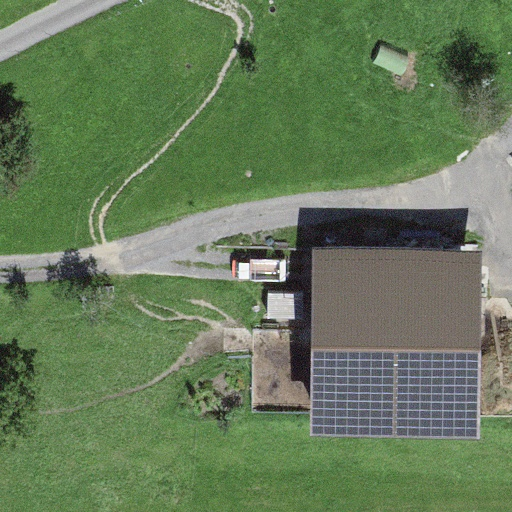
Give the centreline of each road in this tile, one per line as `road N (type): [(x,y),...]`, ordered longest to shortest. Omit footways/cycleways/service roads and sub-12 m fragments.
road 1 (track): [(0,267),(277,256)]
road 2 (track): [(130,0),(0,65)]
